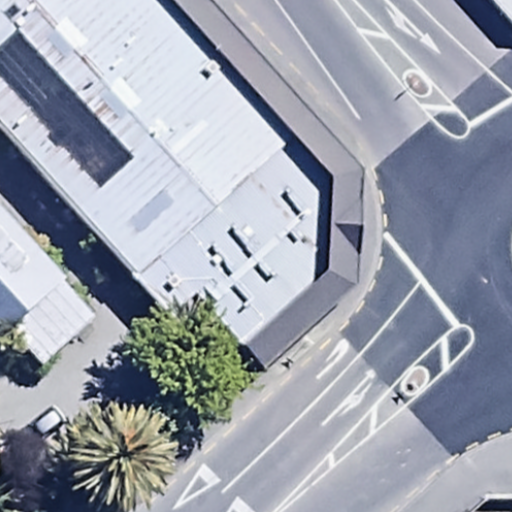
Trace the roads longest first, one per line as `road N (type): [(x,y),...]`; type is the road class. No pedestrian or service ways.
road 1 (secondary): [(469,342),(278,511)]
road 2 (secondary): [(327,0),(489,168)]
road 3 (secondary): [(469,342),(452,307),(450,232),(489,168)]
